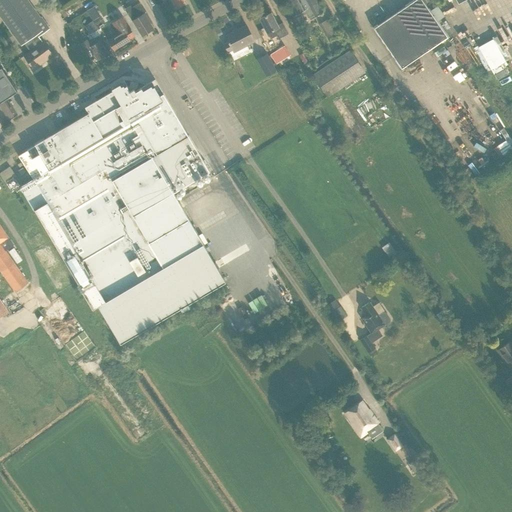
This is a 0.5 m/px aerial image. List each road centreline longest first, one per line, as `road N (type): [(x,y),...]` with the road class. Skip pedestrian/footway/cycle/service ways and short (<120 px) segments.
road 1 (track): [(511,275),(325,0)]
road 2 (tertiary): [(0,139),(243,0)]
